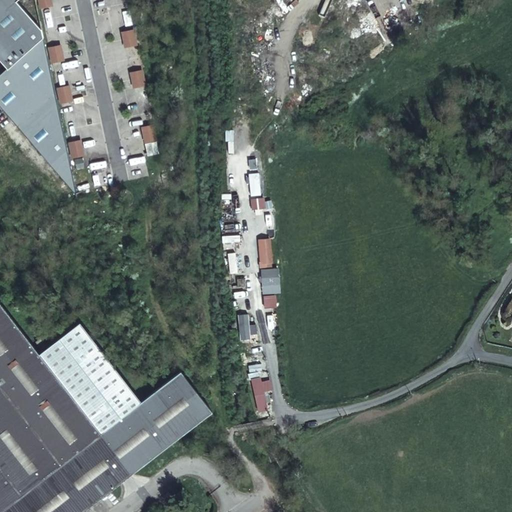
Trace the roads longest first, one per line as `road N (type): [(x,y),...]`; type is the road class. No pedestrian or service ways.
road 1 (track): [(189,0),(196,67),(187,105),(225,429)]
road 2 (residential): [(466,351),(383,400),(275,421)]
